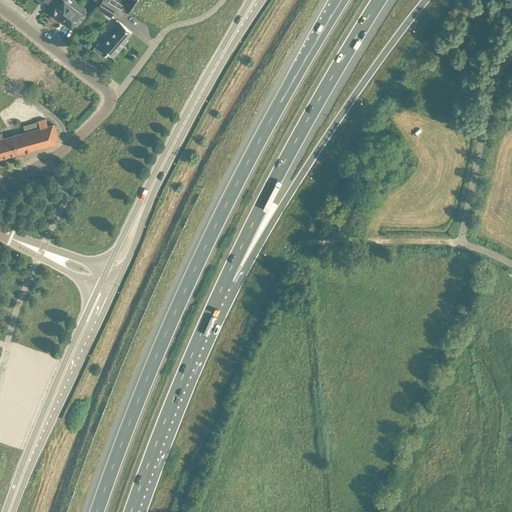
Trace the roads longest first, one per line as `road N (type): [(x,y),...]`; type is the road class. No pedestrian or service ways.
road 1 (motorway): [(340,0),(188,281),(97,511)]
road 2 (motorway): [(218,293),(425,0)]
road 3 (motorway): [(218,293),(378,0)]
road 4 (secondary): [(9,511),(105,291)]
road 5 (motorway): [(130,511),(218,293)]
road 6 (secondary): [(149,190),(258,0)]
road 7 (unclassified): [(511,264),(460,244),(304,241)]
road 8 (unclassified): [(0,190),(66,150),(110,97)]
road 9 (residential): [(110,97),(0,6)]
